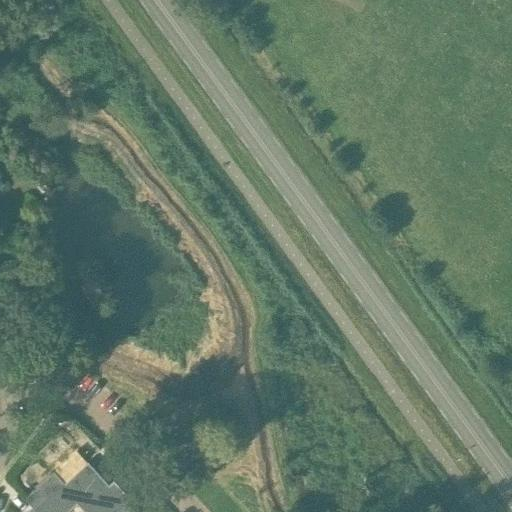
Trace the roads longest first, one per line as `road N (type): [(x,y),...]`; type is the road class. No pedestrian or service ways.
road 1 (primary): [(511,488),(154,0)]
road 2 (residential): [(190,511),(54,379),(9,387)]
